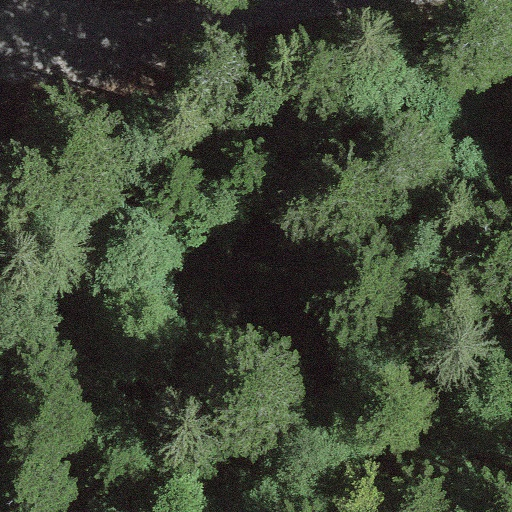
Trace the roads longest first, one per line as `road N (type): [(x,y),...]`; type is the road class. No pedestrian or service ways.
road 1 (track): [(511,462),(279,367),(249,338),(246,289),(265,237),(302,188),(376,128),(454,88),(511,75)]
road 2 (unclassified): [(316,0),(0,40)]
